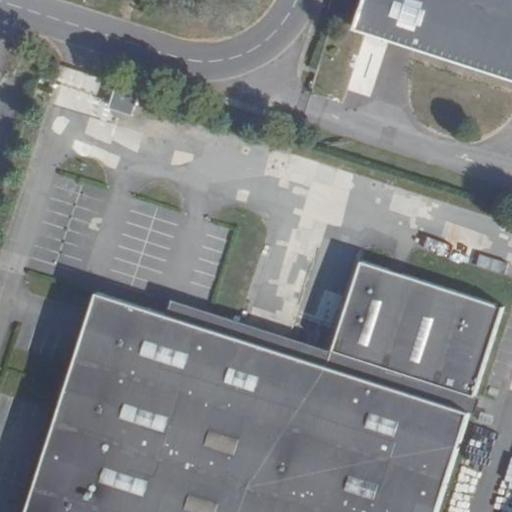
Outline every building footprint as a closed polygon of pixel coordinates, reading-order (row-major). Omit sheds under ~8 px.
[(511,0),(364,0),(355,29),(511,80),(511,0)] [(132,115),(138,96),(118,90),(112,108),(132,115)] [(333,363),(161,310),(104,292),(35,511),(445,511),(511,298),(368,252),(337,346),(333,363)] [(312,329),(325,334),(338,297),(325,292),(312,329)] [(166,293),(161,310),(333,363),(337,346),(166,293)]
